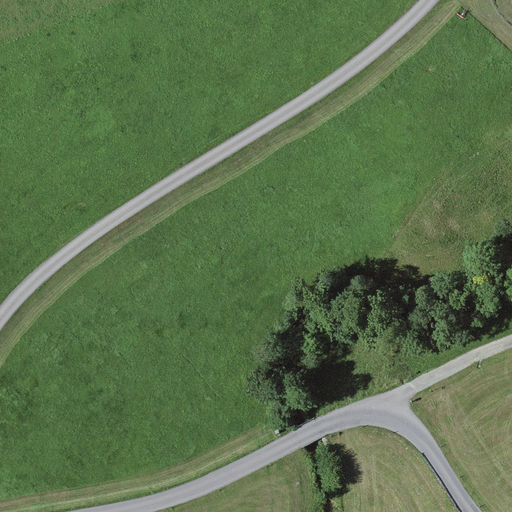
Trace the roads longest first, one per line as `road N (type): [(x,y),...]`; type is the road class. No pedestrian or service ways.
road 1 (residential): [(472,511),(434,450),(385,410),(319,427),(210,484),(120,511)]
road 2 (track): [(385,410),(420,380),(511,342)]
